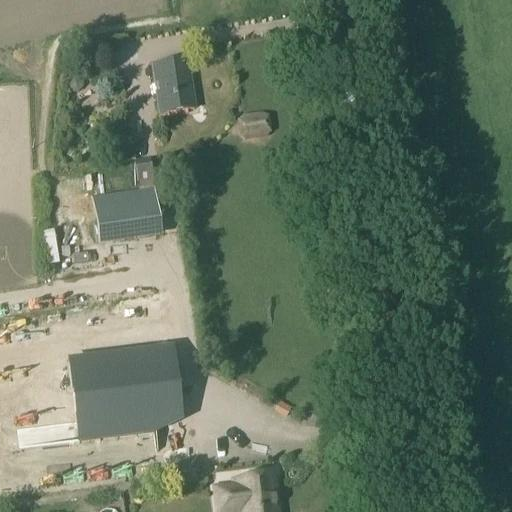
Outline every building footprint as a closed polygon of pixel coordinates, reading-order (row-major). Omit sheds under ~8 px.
[(183,64),(152,68),(154,86),(158,85),(159,93),(156,93),(159,116),(193,111),(190,90),(186,90),(183,64)] [(241,118),(236,124),(238,139),(243,143),(265,140),(270,134),(268,119),(261,116),(241,118)] [(149,162),(143,163),(132,164),(136,192),(153,190),(149,162)] [(160,239),(153,191),(153,190),(136,192),(134,192),(135,194),(91,201),(94,226),(96,245),(97,249),(160,239)] [(53,233),(40,235),(45,268),(58,266),(53,233)] [(118,359),(68,365),(71,391),(75,425),(76,426),(77,442),(78,443),(78,444),(107,441),(153,435),(154,435),(153,427),(158,426),(173,424),(173,423),(170,404),(171,404),(168,380),(164,353),(118,359)] [(236,489),(214,491),(216,511),(276,511),(272,479),(236,483),(236,489)]
